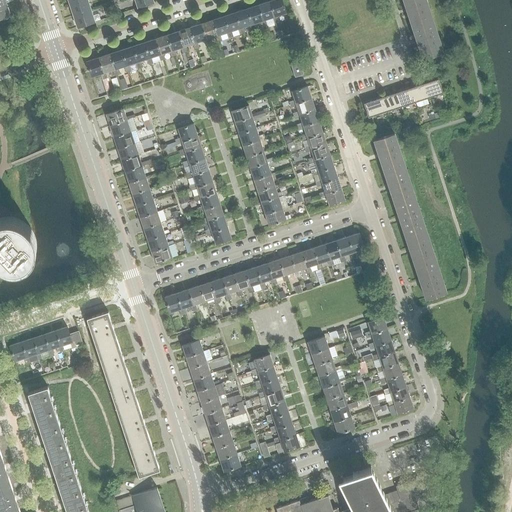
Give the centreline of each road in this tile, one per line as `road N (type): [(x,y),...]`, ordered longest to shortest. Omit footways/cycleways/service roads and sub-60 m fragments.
road 1 (residential): [(199,494),(427,413),(429,396),(368,208)]
road 2 (residential): [(133,285),(368,208)]
road 3 (tertiary): [(133,285),(54,52)]
road 4 (tertiary): [(199,494),(133,285)]
road 5 (residential): [(54,52),(209,0)]
road 6 (residential): [(45,511),(0,371)]
road 7 (residential): [(133,285),(0,330)]
road 8 (residential): [(368,208),(327,85)]
